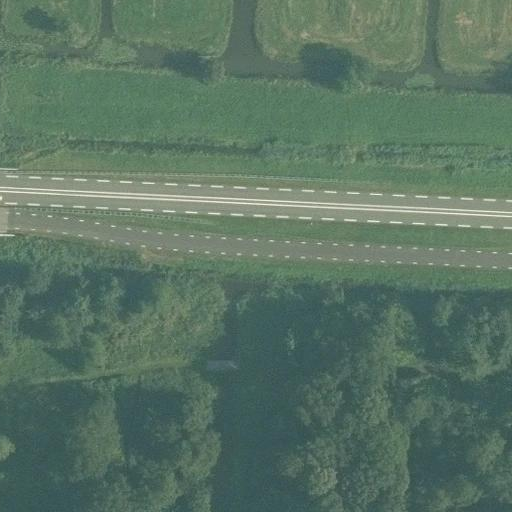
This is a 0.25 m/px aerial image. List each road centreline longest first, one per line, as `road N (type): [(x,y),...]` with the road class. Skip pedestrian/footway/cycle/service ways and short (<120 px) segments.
road 1 (unclassified): [(511,256),(0,219)]
road 2 (primary): [(0,190),(511,215)]
